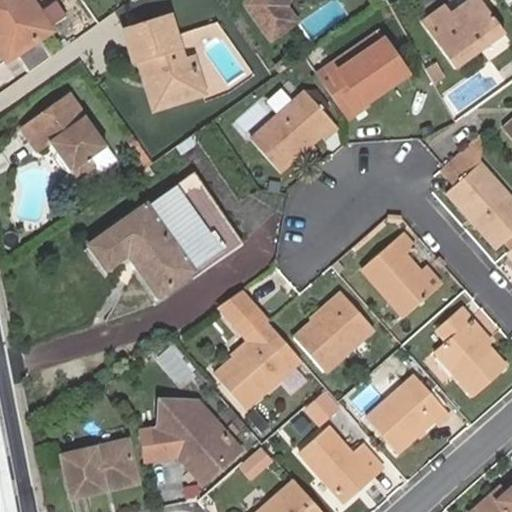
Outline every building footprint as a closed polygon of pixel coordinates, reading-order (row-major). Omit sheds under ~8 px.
[(0,0),(0,34),(16,57),(17,56),(39,40),(54,31),(32,0),(0,0)] [(281,13),(285,0),(243,0),(243,2),(270,39),(291,26),(281,13)] [(301,20),(285,0),(281,13),(291,26),(301,20)] [(335,0),(301,21),(312,38),(347,16),(336,0),(335,0)] [(507,35),(482,1),(456,18),(448,7),(428,23),(461,69),(507,35)] [(194,71),(191,61),(177,17),(120,32),(128,61),(135,59),(139,73),(146,71),(148,79),(156,76),(156,78),(164,104),(165,106),(206,95),(199,69),(194,71)] [(0,53),(6,63),(16,57),(0,34),(0,53)] [(405,80),(379,37),(319,74),(346,115),(405,80)] [(53,60),(39,40),(17,56),(30,76),(53,60)] [(442,76),(434,62),(425,67),(433,81),(442,76)] [(146,71),(139,73),(150,108),(164,104),(156,78),(156,76),(148,79),(146,71)] [(335,126),(307,97),(256,145),(283,174),(335,126)] [(72,99),(24,134),(38,154),(49,147),(78,186),(98,170),(93,162),(109,151),(72,99)] [(511,124),(511,126),(508,122),(500,129),(511,143),(511,124)] [(472,142),(465,148),(475,160),(478,150),(472,142)] [(438,170),(448,182),(475,160),(465,148),(443,167),(438,170)] [(511,244),(511,203),(475,160),(443,187),(491,244),(501,236),(509,246),(511,244)] [(229,244),(174,171),(138,198),(146,210),(92,249),(109,271),(129,259),(156,295),(229,244)] [(430,290),(416,274),(397,254),(405,246),(399,238),(359,272),(399,318),(430,290)] [(423,270),(416,274),(430,290),(436,284),(423,270)] [(231,322),(251,305),(239,291),(217,305),(231,322)] [(360,332),(330,298),(322,306),(323,308),(288,339),(317,372),(360,332)] [(467,320),(473,314),(465,304),(436,329),(444,340),(432,351),(469,395),(504,363),(479,335),(467,320)] [(300,360),(266,322),(251,305),(231,322),(247,341),(259,329),(293,367),(300,360)] [(486,328),(473,314),(467,320),(479,335),(486,328)] [(293,367),(259,329),(247,341),(249,343),(217,370),(247,406),(293,367)] [(442,413),(413,379),(367,419),(395,450),(430,419),(433,421),(442,413)] [(313,419),(333,401),(323,390),(304,407),(313,419)] [(147,459),(170,455),(171,443),(184,444),(183,459),(203,481),(241,448),(223,428),(218,433),(188,401),(194,396),(157,399),(156,425),(142,430),(147,459)] [(223,428),(194,396),(188,401),(218,433),(223,428)] [(358,456),(332,429),(304,452),(345,497),(382,466),(367,449),(358,456)] [(128,439),(67,448),(75,491),(134,481),(128,439)] [(184,444),(171,443),(170,455),(179,454),(183,459),(184,444)] [(270,460),(261,449),(242,465),(251,476),(270,460)] [(321,511),(292,479),(255,511),(321,511)] [(511,481),(493,498),(487,491),(467,509),(469,511),(510,511),(511,511),(511,481)]
